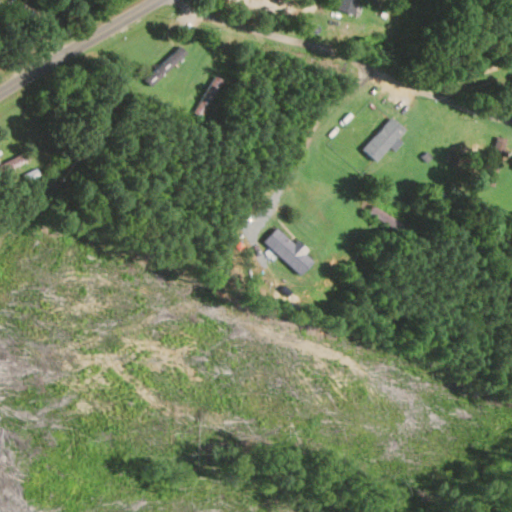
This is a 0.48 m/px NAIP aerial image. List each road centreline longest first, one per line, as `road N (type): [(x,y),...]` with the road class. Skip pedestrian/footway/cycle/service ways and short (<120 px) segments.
road 1 (residential): [(160,0),(323,46),(368,67)]
road 2 (residential): [(0,93),(156,0)]
